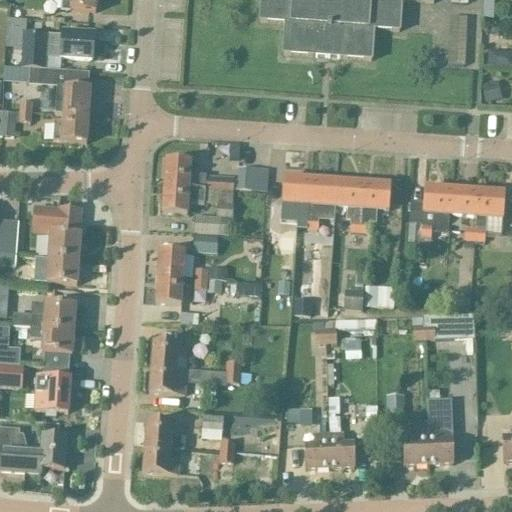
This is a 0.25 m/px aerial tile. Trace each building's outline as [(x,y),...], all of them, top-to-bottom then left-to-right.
[(62,0),(61,13),(95,15),(95,0),(62,0)] [(260,0),(259,24),(285,26),(283,57),(371,63),(373,32),(399,34),(401,3),(433,5),(433,0),(260,0)] [(449,19),(447,67),(464,68),(466,20),(449,19)] [(7,21),(6,44),(23,45),(21,71),(29,72),(44,73),(45,73),(46,60),(92,63),(93,38),(61,36),(61,38),(47,37),(26,35),(27,23),(7,21)] [(487,54),(486,70),(499,71),(500,55),(487,54)] [(43,89),(44,73),(29,72),(28,89),(43,89)] [(485,107),(497,104),(492,87),(480,90),(485,107)] [(57,90),(55,117),(63,118),(88,120),(90,93),(88,92),(57,90)] [(19,115),(31,116),(32,105),(19,104),(19,115)] [(31,126),(31,116),(19,115),(16,115),(16,116),(0,114),(0,139),(14,141),(15,127),(18,126),(18,125),(31,126)] [(86,147),(88,120),(63,118),(62,128),(54,127),(53,144),(86,147)] [(165,163),(163,190),(189,191),(205,192),(213,192),(233,194),(234,181),(205,179),(205,178),(189,177),(190,164),(165,163)] [(237,182),(236,193),(237,193),(253,194),(265,195),(267,172),(255,172),(238,170),(237,182)] [(307,232),(310,183),(283,181),(281,207),(280,223),(292,224),(297,224),(296,232),(307,232)] [(335,210),(336,185),(310,183),(307,232),(317,233),(318,224),(318,222),(334,223),(335,210)] [(349,237),(359,238),(363,187),(336,185),(335,210),(346,211),(345,223),(350,223),(349,237)] [(363,187),(359,238),(370,239),(371,231),(375,231),(376,213),(388,214),(390,189),(363,187)] [(163,190),(162,217),(187,218),(188,205),(204,206),(204,207),(217,207),(233,208),(233,194),(213,192),(205,192),(189,191),(163,190)] [(410,204),(408,227),(421,228),(422,216),(449,218),(451,193),(424,191),(423,204),(410,204)] [(477,195),(451,193),(449,218),(475,220),(477,195)] [(477,195),(475,220),(502,222),(504,197),(477,195)] [(34,211),(32,236),(49,238),(48,262),(78,264),(80,239),(79,239),(81,214),(58,212),(58,213),(34,211)] [(194,219),(193,238),(218,239),(231,240),(232,222),(232,221),(194,219)] [(0,258),(16,259),(18,227),(0,224),(0,258)] [(408,227),(407,247),(420,248),(421,241),(430,242),(431,228),(421,228),(408,227)] [(474,231),(464,230),(463,244),(473,245),(474,231)] [(485,232),(474,231),(473,245),(484,246),(485,232)] [(218,239),(193,238),(192,256),(217,257),(218,239)] [(157,280),(182,282),(184,255),(159,253),(157,280)] [(16,259),(0,258),(0,270),(15,271),(16,259)] [(48,262),(46,286),(76,289),(78,264),(48,262)] [(195,272),(194,283),(206,284),(207,284),(208,273),(195,272)] [(355,272),(353,295),(361,296),(363,272),(357,272),(355,272)] [(155,307),(181,309),(182,282),(157,280),(155,307)] [(194,283),(193,294),(206,294),(206,293),(206,284),(194,283)] [(206,284),(206,293),(219,294),(220,284),(207,284),(206,284)] [(289,285),(278,284),(278,297),(289,298),(289,285)] [(261,299),(262,287),(236,285),(236,298),(261,299)] [(393,291),(364,289),(363,309),(392,311),(393,291)] [(345,294),(343,314),(362,316),(363,296),(361,296),(353,295),(345,294)] [(312,303),(294,302),(293,320),(311,321),(312,303)] [(12,317),(11,330),(73,334),(75,309),(44,307),(43,319),(12,317)] [(179,315),(178,327),(190,328),(191,316),(179,315)] [(423,320),(423,329),(434,328),(435,343),(474,342),(473,318),(423,320)] [(324,324),(324,333),(324,349),(336,349),(336,335),(376,333),(375,323),(335,325),(335,323),(324,324)] [(423,329),(424,345),(435,345),(435,343),(434,328),(423,329)] [(413,345),(424,345),(423,329),(412,329),(413,345)] [(0,331),(0,367),(12,368),(19,369),(20,352),(8,351),(9,332),(0,331)] [(30,331),(29,341),(42,342),(41,357),(43,357),(67,359),(71,359),(73,334),(30,331)] [(324,349),(324,333),(314,333),(314,349),(324,349)] [(153,344),(151,370),(176,372),(177,360),(187,361),(188,347),(153,344)] [(240,376),(241,366),(226,365),(225,375),(240,376)] [(0,391),(21,393),(22,371),(12,370),(12,368),(0,367),(0,391)] [(151,370),(149,396),(184,399),(185,386),(224,389),(224,387),(225,376),(176,372),(151,370)] [(225,376),(224,387),(239,388),(240,376),(225,375),(225,376)] [(67,417),(70,383),(37,380),(34,414),(46,415),(45,419),(55,420),(55,416),(67,417)] [(385,399),(385,425),(403,424),(403,399),(385,399)] [(426,406),(427,424),(427,433),(428,469),(453,468),(451,405),(426,406)] [(368,410),(368,421),(376,421),(376,410),(368,410)] [(286,413),(286,426),(299,426),(299,413),(286,413)] [(202,418),(201,432),(222,434),(223,420),(202,418)] [(146,424),(144,450),(183,453),(184,441),(181,440),(182,427),(146,424)] [(511,465),(511,429),(511,430),(511,440),(501,440),(502,466),(511,465)] [(63,473),(66,441),(41,439),(40,454),(27,453),(22,438),(19,438),(19,433),(0,431),(0,474),(40,477),(40,471),(63,473)] [(412,444),(402,444),(403,470),(428,469),(427,433),(412,434),(412,444)] [(304,473),(329,472),(328,437),(313,438),(313,448),(303,448),(304,473)] [(328,437),(329,472),(354,471),(353,446),(343,447),(343,437),(328,437)] [(220,445),(219,456),(234,457),(234,456),(235,446),(234,446),(220,445)] [(183,453),(144,450),(142,476),(178,478),(179,465),(169,464),(170,452),(183,453)] [(234,457),(219,456),(218,467),(220,467),(218,483),(231,484),(232,468),(234,468),(234,457)]
